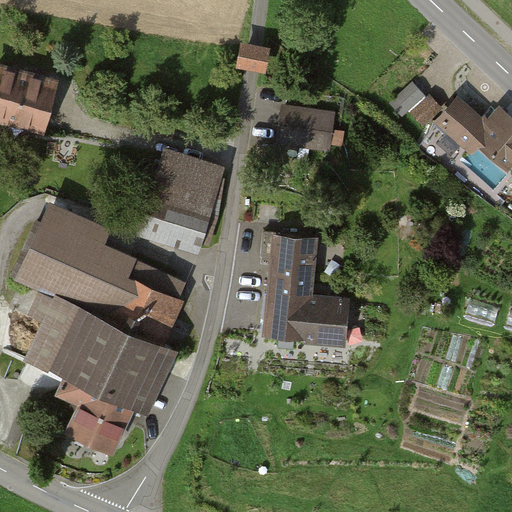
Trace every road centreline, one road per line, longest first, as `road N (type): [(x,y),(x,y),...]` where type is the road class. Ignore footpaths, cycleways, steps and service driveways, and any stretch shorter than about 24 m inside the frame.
road 1 (residential): [(265,0),(215,355),(132,511)]
road 2 (tertiary): [(422,0),(511,84)]
